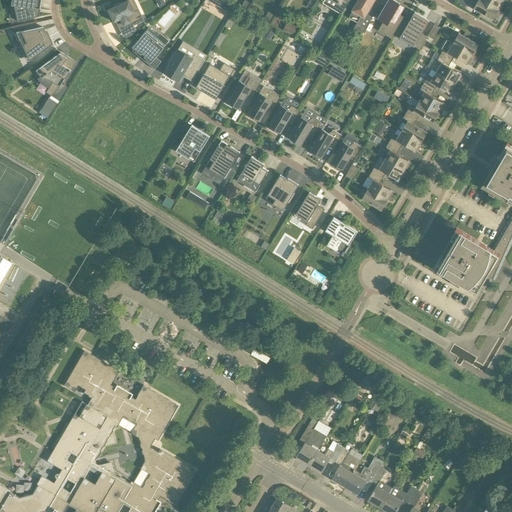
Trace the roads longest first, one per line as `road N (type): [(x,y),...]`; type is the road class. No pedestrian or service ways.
road 1 (residential): [(394,249),(316,180),(112,65)]
road 2 (residential): [(511,47),(394,249)]
